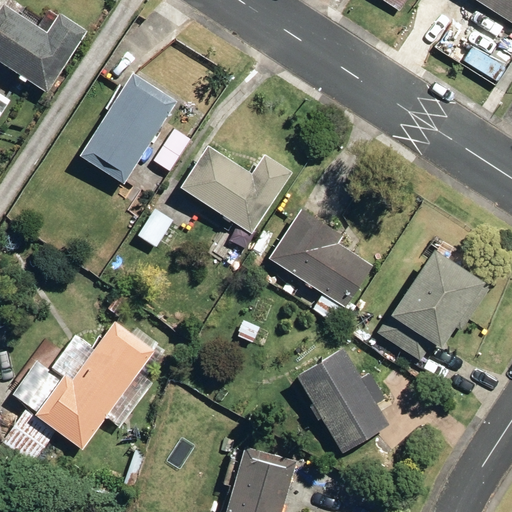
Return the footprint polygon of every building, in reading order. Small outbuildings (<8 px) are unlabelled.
[(9,0),(0,13),(0,50),(51,86),(92,25),(63,5),(49,25),(12,0),(9,0)] [(378,0),(396,11),(402,0),(378,0)] [(511,0),(469,0),(511,27),(511,0)] [(83,149),(128,178),(182,96),(137,67),(83,149)] [(188,181),(257,227),(298,166),(269,148),(257,166),(216,138),(188,181)] [(176,216),(158,203),(138,232),(156,245),(176,216)] [(275,253),(350,303),(378,260),(340,235),(346,227),(310,203),(275,253)] [(384,326),(426,354),(440,333),(449,339),(496,271),(445,237),(384,326)] [(122,287),(111,305),(121,312),(133,294),(122,287)] [(333,313),(345,321),(350,312),(338,305),(333,313)] [(261,321),(243,315),(235,339),(253,345),(261,321)] [(78,373),(71,367),(43,408),(87,442),(113,407),(119,412),(127,402),(121,397),(159,346),(119,316),(78,373)] [(303,364),(346,447),(395,421),(351,338),(303,364)] [(52,437),(58,428),(29,407),(6,438),(36,459),(60,469),(71,445),(52,437)] [(231,511),(285,511),(300,453),(251,440),(231,511)] [(128,476),(138,479),(147,452),(137,449),(128,476)]
